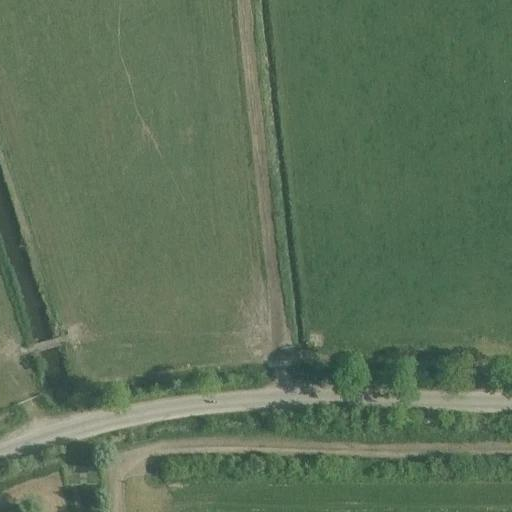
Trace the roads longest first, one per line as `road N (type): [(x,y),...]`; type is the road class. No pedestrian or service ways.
road 1 (unclassified): [(0,454),(100,422),(188,406),(511,405)]
road 2 (track): [(117,511),(122,466),(137,455),(511,452)]
